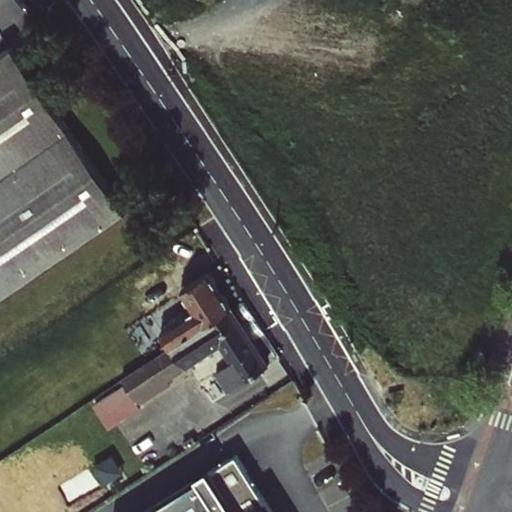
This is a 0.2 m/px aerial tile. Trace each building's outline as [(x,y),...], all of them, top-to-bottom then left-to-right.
[(0,295),(122,214),(7,46),(0,50),(0,295)] [(161,330),(171,345),(228,307),(232,305),(209,271),(181,289),(193,308),(161,330)] [(267,365),(228,307),(171,345),(160,352),(137,367),(153,392),(189,368),(186,364),(219,342),(245,380),(267,365)] [(129,372),(137,367),(160,352),(144,329),(114,349),(129,372)] [(113,425),(142,406),(126,381),(97,399),(113,425)] [(272,511),(237,454),(147,511),(272,511)]
